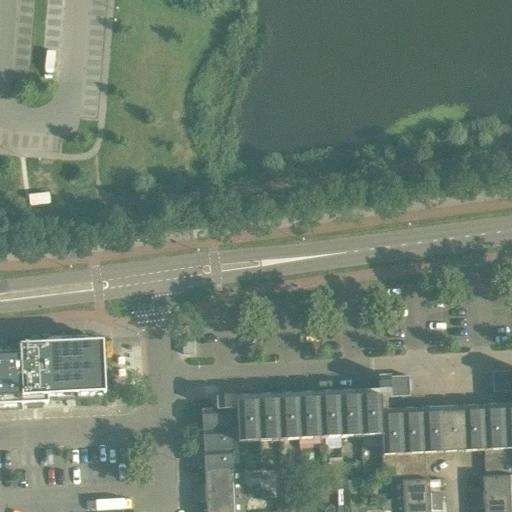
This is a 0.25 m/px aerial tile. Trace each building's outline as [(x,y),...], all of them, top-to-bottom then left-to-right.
[(34,240),(53,238),(51,222),(33,224),(34,240)] [(193,342),(182,343),(183,355),(193,355),(193,342)] [(48,398),(105,395),(102,343),(19,348),(19,354),(0,354),(0,406),(48,404),(48,398)] [(511,372),(492,373),(493,392),(511,391),(511,372)] [(409,397),(409,378),(378,379),(378,392),(379,398),(409,397)] [(237,444),(361,438),(381,438),(380,418),(381,418),(381,398),(379,398),(235,404),(237,444)] [(233,471),(232,458),(229,399),(216,400),(216,401),(217,401),(217,410),(201,411),(204,472),(233,471)] [(511,411),(461,414),(453,414),(381,418),(380,418),(381,438),(383,485),(391,484),(426,482),(424,455),(455,454),(463,453),(484,452),(485,479),(511,477),(511,411)] [(242,470),(233,471),(204,472),(205,487),(194,487),(194,495),(243,492),(242,470)] [(472,494),(472,502),(511,500),(511,477),(485,479),(482,479),(483,493),(472,494)] [(429,482),(426,482),(391,484),(392,501),(380,502),(381,507),(441,504),(440,495),(429,496),(429,482)] [(353,483),(338,483),(338,491),(342,491),(343,508),(344,508),(348,508),(354,508),(353,483)] [(206,503),(206,511),(243,511),(243,492),(194,495),(195,504),(206,503)] [(484,510),(483,511),(511,511),(511,500),(472,502),(472,510),(484,510)] [(283,511),(283,503),(273,503),(273,511),(283,511)]
